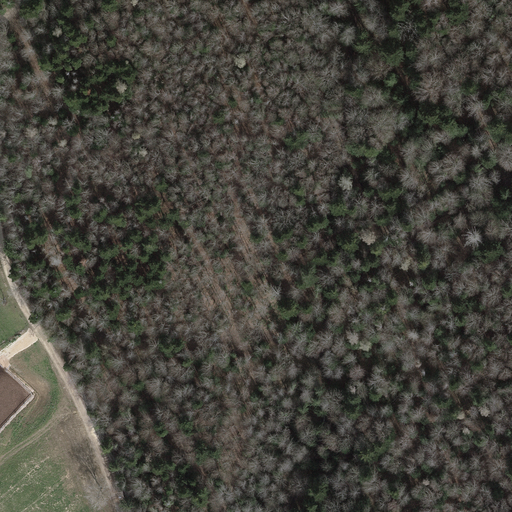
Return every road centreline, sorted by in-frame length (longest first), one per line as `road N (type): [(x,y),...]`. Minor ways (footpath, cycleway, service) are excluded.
road 1 (track): [(285,511),(323,379),(366,0)]
road 2 (track): [(0,234),(9,281),(81,408),(118,511)]
road 3 (track): [(54,361),(129,341),(201,345),(254,333),(326,335)]
road 4 (track): [(511,167),(412,184),(380,171),(365,151),(353,90)]
